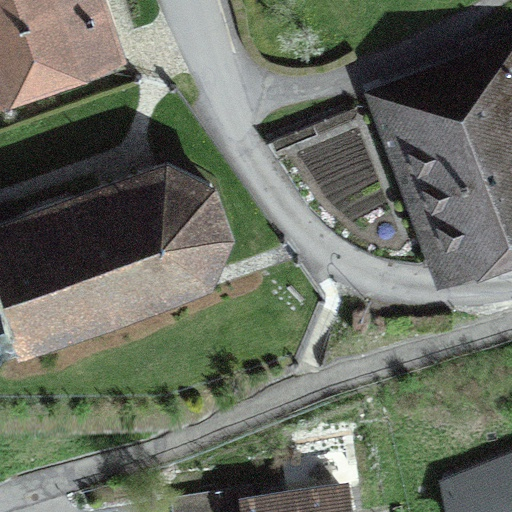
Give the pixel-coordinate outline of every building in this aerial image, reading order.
[(0,0),(0,72),(105,37),(93,0),(0,0)] [(511,52),(395,97),(454,249),(511,226),(511,52)] [(17,339),(206,271),(226,227),(210,182),(166,160),(160,163),(0,220),(0,314),(7,312),(17,339)] [(511,511),(511,455),(439,486),(445,511),(511,511)] [(249,498),(251,511),(345,511),(341,484),(249,498)]
